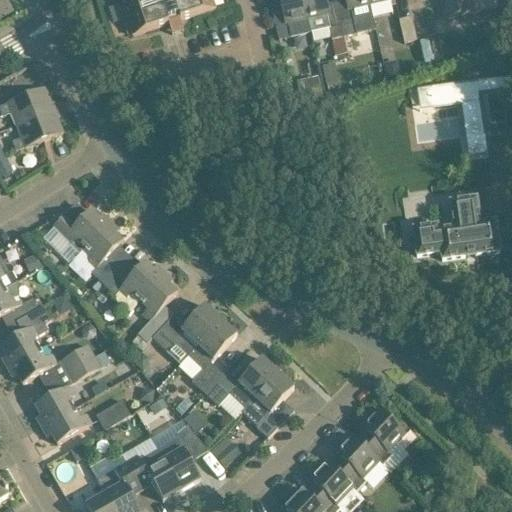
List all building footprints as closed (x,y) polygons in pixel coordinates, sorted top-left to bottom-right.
[(215,11),(211,0),(120,0),(133,38),(168,26),(167,22),(178,18),(180,23),(215,11)] [(279,0),(283,16),(273,19),(279,42),(310,35),(301,0),(279,0)] [(325,0),(301,0),(310,35),(329,30),(332,42),(344,39),(336,4),(327,6),(325,0)] [(345,0),(346,2),(336,4),(344,39),(375,32),(370,8),(367,0),(345,0)] [(441,0),(446,21),(498,9),(495,0),(491,0),(486,1),(486,0),(441,0)] [(511,19),(511,6),(503,9),(506,21),(511,19)] [(412,19),(399,22),(404,45),(417,42),(412,19)] [(402,82),(398,63),(385,66),(389,85),(402,82)] [(339,88),(334,65),(321,68),(326,90),(339,88)] [(323,104),(318,80),(297,84),(302,108),(323,104)] [(481,105),(485,139),(511,135),(511,123),(508,94),(509,94),(507,81),(502,82),(502,83),(478,86),(477,85),(476,84),(475,84),(461,86),(460,87),(459,88),(458,89),(431,93),(429,94),(427,96),(426,98),(426,100),(426,103),(426,105),(427,107),(429,109),(431,111),(433,111),(481,105)] [(16,128),(54,113),(45,90),(0,108),(0,114),(2,119),(11,115),(16,128)] [(63,136),(54,113),(16,128),(20,141),(12,144),(16,154),(25,150),(25,151),(63,136)] [(396,120),(369,125),(381,185),(408,179),(396,120)] [(0,148),(0,147),(0,179),(13,172),(0,148)] [(480,226),(477,201),(450,204),(453,230),(438,232),(437,228),(413,231),(417,259),(441,256),(442,263),(467,259),(467,260),(468,260),(467,257),(474,256),(475,259),(476,259),(476,258),(500,255),(496,224),(480,226)] [(111,225),(103,217),(99,221),(91,213),(76,228),(65,217),(43,240),(69,266),(72,263),(84,251),(100,235),(111,225)] [(119,232),(111,225),(100,235),(84,251),(72,263),(88,279),(92,275),(99,283),(103,286),(124,265),(113,254),(123,244),(115,236),(119,232)] [(38,256),(23,262),(29,275),(43,269),(38,256)] [(0,293),(5,291),(18,283),(12,274),(9,275),(0,259),(0,293)] [(154,287),(165,276),(157,269),(153,272),(145,265),(135,275),(124,265),(103,286),(114,297),(119,308),(128,315),(139,303),(154,287)] [(142,316),(151,324),(132,345),(141,353),(153,341),(172,321),(174,318),(165,309),(178,295),(169,287),(173,283),(165,276),(154,287),(139,303),(147,310),(142,316)] [(5,291),(0,293),(0,320),(1,320),(7,329),(38,311),(32,301),(22,307),(18,300),(19,299),(19,285),(18,283),(5,291)] [(95,294),(103,286),(99,283),(92,290),(95,294)] [(189,359),(214,331),(221,323),(204,308),(183,331),(172,321),(153,341),(181,367),(189,359)] [(38,311),(7,329),(7,330),(17,325),(23,335),(1,348),(6,358),(2,361),(7,370),(20,362),(40,351),(34,342),(48,334),(45,327),(52,323),(44,309),(39,312),(38,311)] [(223,378),(211,366),(237,338),(221,323),(214,331),(189,359),(204,373),(192,385),(205,398),(223,378)] [(95,360),(89,349),(61,365),(68,375),(95,360)] [(17,377),(23,387),(57,367),(52,358),(45,361),(40,351),(20,362),(7,370),(13,380),(17,377)] [(149,369),(149,360),(143,356),(135,366),(144,374),(149,369)] [(101,370),(95,360),(68,375),(74,386),(101,370)] [(278,376),(261,361),(236,389),(223,378),(205,398),(218,410),(230,397),(245,411),(278,376)] [(278,376),(245,411),(242,415),(257,429),(256,430),(268,442),(278,431),(267,420),(294,391),(287,385),(278,376)] [(36,421),(41,430),(74,411),(69,402),(75,398),(70,389),(35,408),(41,418),(36,421)] [(168,409),(163,401),(149,409),(154,417),(168,409)] [(105,434),(130,419),(122,404),(97,419),(105,434)] [(57,447),(92,427),(86,417),(80,421),(74,411),(41,430),(47,440),(52,437),(57,447)] [(358,443),(380,463),(384,467),(392,475),(408,457),(397,447),(405,437),(378,411),(361,429),(366,434),(358,443)] [(204,428),(192,414),(183,421),(195,436),(204,428)] [(184,445),(194,437),(186,427),(176,436),(184,445)] [(177,441),(158,452),(177,485),(182,493),(201,482),(190,464),(209,454),(194,437),(184,445),(180,448),(177,441)] [(354,491),(357,495),(367,484),(364,481),(380,463),(358,443),(352,438),(335,456),(340,461),(332,469),(354,491)] [(241,457),(227,440),(211,454),(225,470),(241,457)] [(76,464),(87,458),(80,447),(70,453),(76,464)] [(137,458),(125,465),(141,492),(152,486),(163,504),(182,493),(177,485),(158,452),(140,463),(137,458)] [(314,488),(306,496),(321,511),(353,511),(364,501),(357,495),(354,491),(332,469),(332,470),(326,464),(309,482),(314,488)] [(141,492),(125,465),(96,482),(105,497),(104,497),(113,511),(139,511),(131,498),(141,492)] [(0,503),(9,499),(7,495),(8,494),(6,491),(4,491),(0,483),(0,503)] [(321,511),(306,496),(301,491),(283,509),(286,511),(321,511)] [(434,511),(442,505),(441,504),(431,494),(423,503),(432,511),(434,511)] [(113,511),(104,497),(86,508),(88,511),(113,511)]
